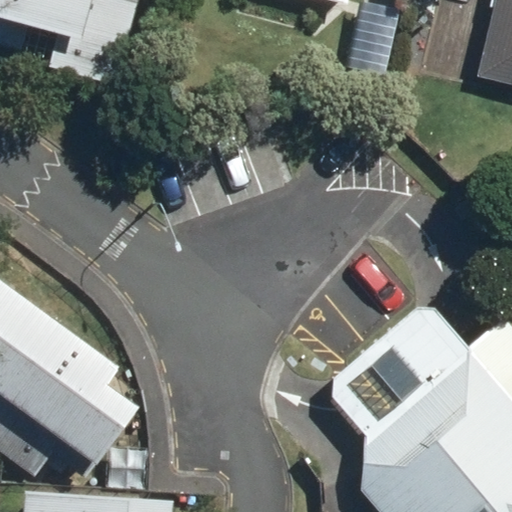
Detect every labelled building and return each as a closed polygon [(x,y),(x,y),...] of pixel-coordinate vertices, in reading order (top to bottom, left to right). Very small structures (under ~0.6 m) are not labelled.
[(0,0),(0,7),(75,32),(64,68),(110,83),(137,0),(0,0)] [(511,0),(488,0),(469,83),(511,93),(511,0)] [(119,357),(0,269),(0,441),(41,471),(58,448),(89,471),(140,401),(106,376),(119,357)] [(511,511),(511,336),(502,326),(471,352),(428,305),(333,383),(331,401),(365,441),(360,496),(374,511),(511,511)] [(0,498),(22,500),(21,511),(170,511),(172,491),(23,483),(23,476),(0,474),(0,498)]
